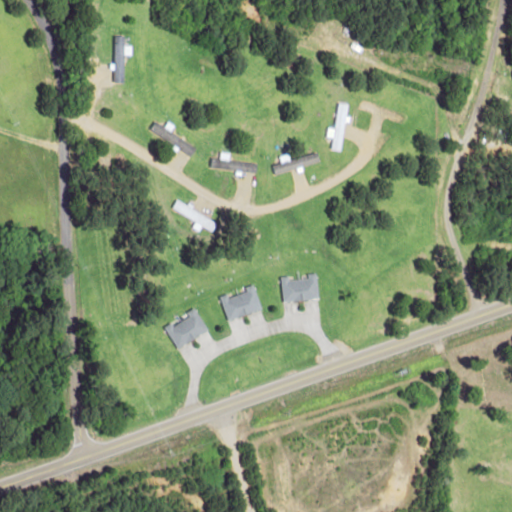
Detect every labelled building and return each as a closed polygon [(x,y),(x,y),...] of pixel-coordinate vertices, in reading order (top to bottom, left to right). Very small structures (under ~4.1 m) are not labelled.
[(125,37),(115,36),(113,82),(123,83),(125,37)] [(340,150),(348,103),(338,101),(334,127),(328,126),(326,135),(332,136),(330,149),(340,150)] [(311,164),(309,155),(273,163),(275,173),(311,164)] [(208,166),(255,173),(256,163),(210,156),(208,166)] [(211,231),(216,221),(176,199),(171,208),(211,231)] [(317,272),(307,273),(307,277),(289,278),(288,275),(281,275),(282,300),(318,298),(317,272)] [(226,320),(261,308),(253,283),(244,286),(246,291),(228,296),(227,293),(219,296),(226,320)] [(207,330),(194,306),(185,311),(187,314),(164,327),(175,348),(207,330)]
